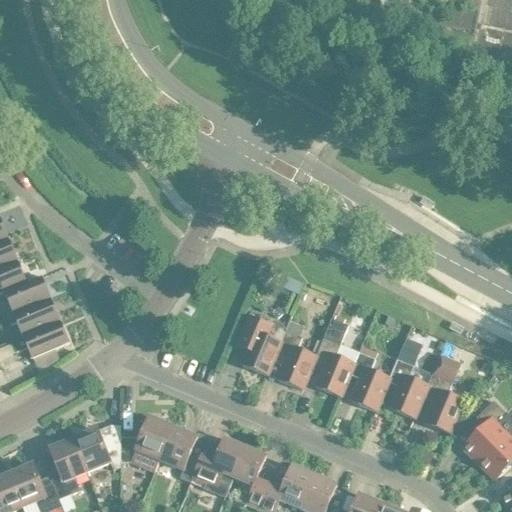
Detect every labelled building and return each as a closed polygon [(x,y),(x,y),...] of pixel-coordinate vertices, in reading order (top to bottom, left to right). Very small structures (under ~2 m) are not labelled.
[(0,268),(17,261),(8,239),(0,242),(0,268)] [(0,295),(4,293),(26,284),(26,283),(17,261),(0,268),(0,295)] [(4,293),(13,315),(50,300),(41,277),(26,283),(26,284),(4,293)] [(50,300),(13,315),(22,337),(59,322),(50,300)] [(280,343),(269,339),(274,328),(249,317),(235,351),(247,355),(242,367),(266,377),(276,354),(280,343)] [(354,365),(335,357),(347,328),(330,321),(315,358),(316,358),(314,362),(325,366),(315,389),(340,399),(349,376),(354,365)] [(59,322),(22,337),(11,342),(16,352),(26,348),(31,360),(69,345),(59,322)] [(285,332),(280,343),(276,354),(286,359),(277,381),(302,391),(314,362),(316,358),(315,358),(297,350),(302,339),(285,332)] [(423,398),(434,403),(424,425),(449,435),(463,401),(444,394),(448,385),(452,387),(461,365),(452,362),(456,352),(443,347),(427,387),(423,398)] [(349,376),(360,381),(351,403),(375,413),(388,384),(387,383),(389,380),(389,379),(370,372),(375,361),(358,354),(354,365),(349,376)] [(387,383),(388,384),(398,388),(389,410),(413,421),(423,398),(427,387),(409,379),(413,368),(396,361),(389,379),(389,380),(387,383)] [(479,465),(511,431),(511,417),(507,413),(505,415),(493,403),(476,420),(483,427),(462,449),(479,465)] [(120,439),(122,464),(131,464),(154,473),(159,462),(173,429),(149,419),(140,439),(120,439)] [(73,441),(87,474),(111,464),(114,471),(118,469),(118,464),(122,464),(120,439),(120,427),(107,427),(73,441)] [(180,479),(190,484),(200,461),(208,440),(198,436),(197,439),(173,429),(159,462),(183,472),(180,479)] [(511,464),(511,431),(479,465),(495,482),(511,464)] [(209,439),(208,440),(200,461),(190,484),(204,490),(205,488),(225,497),(232,480),(245,449),(224,440),(222,445),(209,439)] [(49,478),(52,485),(58,501),(59,501),(78,493),(73,480),(87,474),(73,441),(49,451),(55,466),(45,470),(49,478)] [(266,457),(245,449),(232,480),(241,483),(233,502),(258,511),(259,511),(269,490),(271,483),(261,478),(264,471),(261,470),(266,457)] [(8,476),(22,509),(34,504),(37,511),(52,511),(61,508),(59,501),(58,501),(52,485),(49,478),(39,482),(32,466),(8,476)] [(300,511),(314,477),(292,468),(281,494),(269,490),(259,511),(260,511),(274,511),(279,502),(300,511)] [(14,511),(22,509),(8,476),(0,479),(0,511),(14,511)] [(314,477),(300,511),(303,511),(339,511),(341,510),(346,497),(334,493),(336,487),(314,477)] [(511,511),(511,493),(502,497),(507,511),(511,511)] [(379,511),(382,506),(358,496),(351,511),(345,511),(341,510),(339,511),(379,511)]
